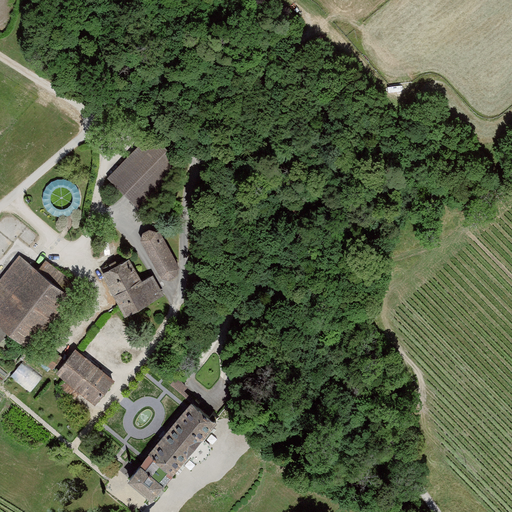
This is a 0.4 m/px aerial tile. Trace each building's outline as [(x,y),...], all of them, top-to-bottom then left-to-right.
[(399,68),(386,79),(397,92),(410,82),(399,68)] [(146,138),(106,181),(134,207),(174,165),(146,138)] [(139,237),(138,243),(157,280),(164,283),(171,279),(176,270),(155,233),(151,235),(145,233),(139,237)] [(0,330),(24,349),(64,299),(60,296),(69,284),(43,263),(34,274),(17,261),(0,281),(0,330)] [(126,263),(99,276),(120,319),(161,298),(150,278),(137,285),(126,263)] [(52,368),(60,355),(49,349),(41,362),(52,368)] [(111,383),(72,351),(51,376),(62,385),(58,390),(71,401),(76,395),(91,408),(111,383)] [(186,407),(121,485),(144,503),(209,426),(186,407)]
